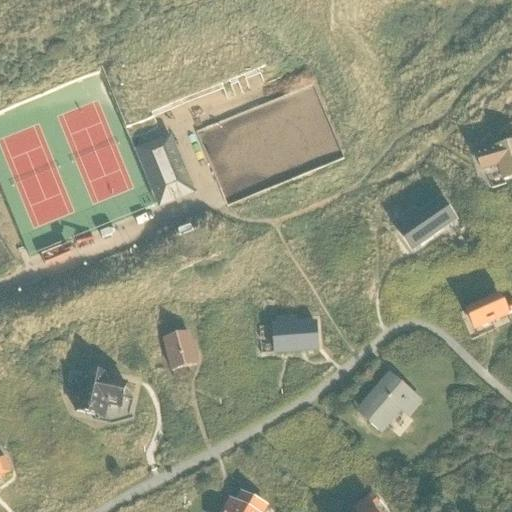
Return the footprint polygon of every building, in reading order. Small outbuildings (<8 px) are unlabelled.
[(235,16),(100,71),(122,125),(150,113),(257,70),(235,16)] [(159,206),(190,194),(168,140),(137,152),(159,206)] [(511,177),(511,143),(491,150),(491,151),(476,155),(481,171),(498,165),(503,181),(511,177)] [(413,210),(392,226),(411,253),(412,252),(432,238),(455,222),(439,200),(417,216),(413,210)] [(206,227),(166,242),(178,271),(217,256),(206,227)] [(497,296),(465,310),(474,330),(506,316),(506,315),(511,312),(511,303),(503,308),(497,296)] [(276,328),(272,328),(274,345),(274,354),(317,351),(314,324),(294,326),(294,320),(275,321),(276,328)] [(171,372),(196,366),(188,336),(164,342),(171,372)] [(98,377),(100,369),(88,367),(87,374),(83,374),(75,412),(103,419),(106,405),(119,408),(124,385),(111,382),(112,380),(98,377)] [(388,376),(356,414),(380,434),(399,411),(408,419),(421,403),(412,396),(388,376)] [(0,461),(0,475),(9,472),(5,460),(0,461)] [(261,511),(264,507),(241,494),(236,505),(229,501),(222,511),(261,511)] [(371,511),(370,509),(377,504),(371,496),(364,501),(366,503),(354,511),(371,511)]
